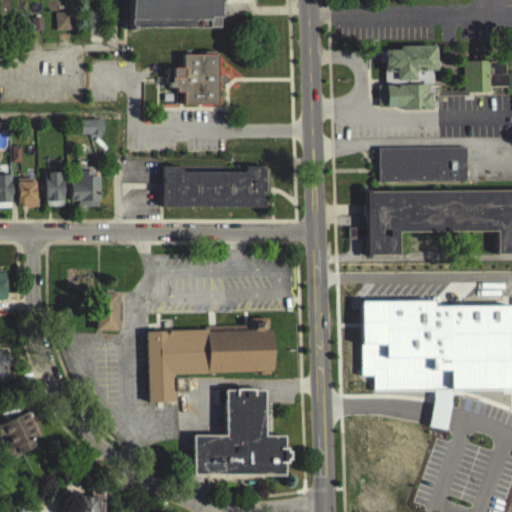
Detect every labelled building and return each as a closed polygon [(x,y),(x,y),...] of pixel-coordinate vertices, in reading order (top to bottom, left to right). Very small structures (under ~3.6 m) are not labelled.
[(128,0),(128,27),(217,27),(217,0),(128,0)] [(70,37),(70,19),(53,19),(54,38),(70,37)] [(96,20),(82,21),(82,37),(97,36),(96,20)] [(376,114),(400,114),(400,117),(431,117),(431,79),(436,79),(436,54),(382,55),(382,93),(376,93),(376,114)] [(181,112),(215,111),(215,61),(181,62),(181,75),(169,75),(169,97),(181,97),(181,112)] [(511,79),(503,80),(503,68),(461,68),(461,100),(489,99),(489,95),(511,94),(511,79)] [(101,127),(79,127),(79,143),(101,143),(101,127)] [(9,169),(19,169),(18,153),(9,154),(9,169)] [(375,156),(376,190),(465,188),(464,154),(375,156)] [(262,215),(262,200),(267,200),(267,188),(262,188),(263,174),(244,174),(244,179),(179,179),(179,174),(160,174),(160,214),(262,215)] [(97,180),(76,179),(76,190),(67,190),(67,208),(75,209),(75,214),(96,214),(97,180)] [(58,180),(43,180),(44,214),(61,213),(61,187),(58,187),(58,180)] [(9,182),(0,182),(0,214),(9,215),(9,182)] [(34,213),(33,189),(15,189),(15,214),(34,213)] [(511,198),(363,199),(363,263),(399,263),(398,239),(494,239),(494,262),(511,261),(511,198)] [(346,247),(356,247),(356,235),(346,235),(346,247)] [(86,296),(85,287),(73,287),(72,275),(63,275),(64,297),(86,296)] [(360,298),(360,373),(373,373),(373,377),(373,381),(373,389),(433,388),(433,397),(428,424),(445,427),(449,402),(449,388),(511,388),(511,302),(433,303),(433,297),(360,298)] [(93,338),(115,338),(116,300),(94,300),(93,338)] [(143,339),(144,410),(170,410),(169,381),(268,379),(267,326),(246,326),(246,337),(143,339)] [(189,482),(280,482),(280,469),(286,469),(286,456),(281,456),(281,443),(261,443),(261,397),(222,397),(222,443),(189,443),(189,482)] [(35,443),(24,419),(0,429),(0,452),(6,466),(33,454),(30,446),(35,443)] [(99,511),(100,498),(89,497),(88,504),(72,503),(71,511),(99,511)]
